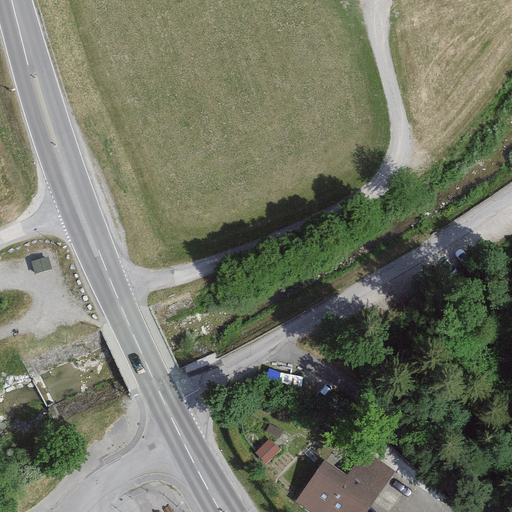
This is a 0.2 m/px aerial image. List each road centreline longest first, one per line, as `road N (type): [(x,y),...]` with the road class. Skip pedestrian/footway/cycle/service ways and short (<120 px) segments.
road 1 (unclassified): [(511,193),(162,397)]
road 2 (secondary): [(83,214),(12,0)]
road 3 (secondary): [(162,397),(83,214)]
road 4 (track): [(162,397),(36,511)]
road 5 (secondary): [(222,511),(162,397)]
